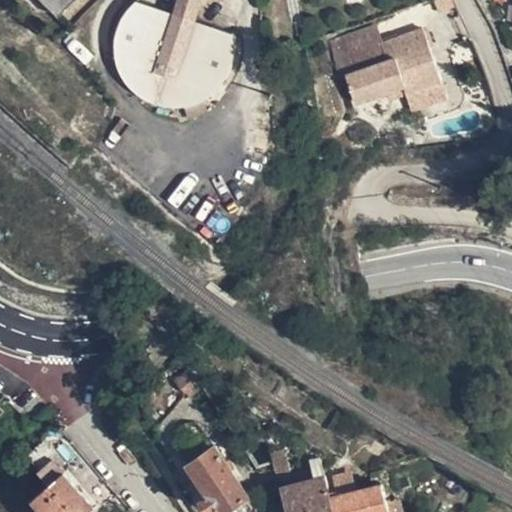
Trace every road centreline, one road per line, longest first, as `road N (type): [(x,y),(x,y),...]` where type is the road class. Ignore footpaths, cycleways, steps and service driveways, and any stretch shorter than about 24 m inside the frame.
road 1 (residential): [(511,230),(449,215),(388,216),(366,210),(361,189),(380,176),(483,158),(504,140),(506,108),(461,0)]
road 2 (secondary): [(511,274),(476,264),(428,266),(177,325),(53,338)]
road 3 (residential): [(154,511),(67,392),(53,338)]
